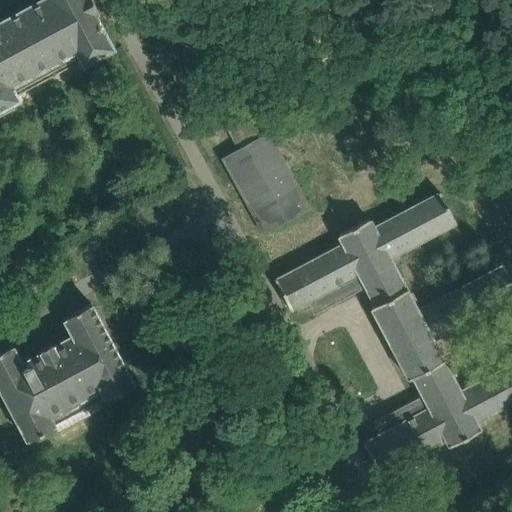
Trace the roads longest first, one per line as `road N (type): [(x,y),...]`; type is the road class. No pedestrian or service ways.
road 1 (residential): [(332,511),(355,455),(108,0)]
road 2 (unknown): [(414,173),(433,93),(438,0)]
